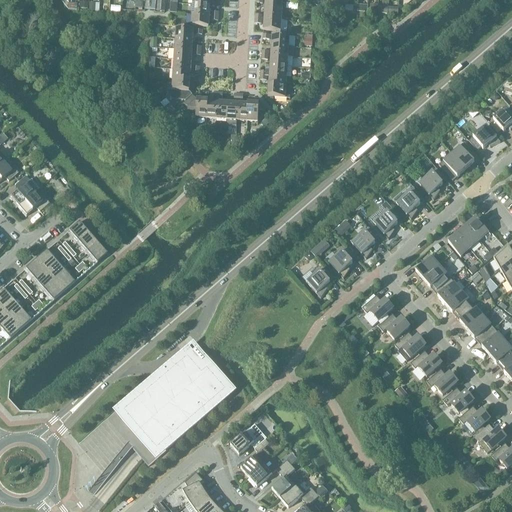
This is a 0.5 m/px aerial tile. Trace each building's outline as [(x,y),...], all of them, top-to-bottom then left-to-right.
[(165,0),(157,0),(156,0),(156,13),(164,13),(165,0)] [(266,0),(265,11),(282,12),(283,1),(266,0)] [(89,3),(89,11),(99,12),(99,4),(89,3)] [(370,4),(369,13),(377,14),(378,6),(378,5),(370,4)] [(193,6),(193,16),(210,18),(210,7),(193,6)] [(265,11),(265,21),(282,22),(282,12),(265,11)] [(210,18),(193,16),(192,27),(209,28),(210,18)] [(282,22),(265,21),(264,32),(281,33),(282,22)] [(177,30),(176,41),(193,42),(194,31),(177,30)] [(273,36),(272,47),(289,48),(290,37),(273,36)] [(304,39),(304,47),(311,48),(312,40),(304,39)] [(176,41),(175,51),(192,52),(193,42),(176,41)] [(271,57),(288,58),(293,59),(294,48),(289,48),(272,47),(271,57)] [(175,51),(175,61),(192,62),(192,52),(175,51)] [(271,57),(271,67),(288,69),(288,58),(271,57)] [(175,61),(174,71),(191,72),(192,62),(175,61)] [(267,73),(267,78),(270,78),(287,79),(288,69),(271,67),(270,74),(267,73)] [(174,71),(173,82),(188,83),(190,83),(191,81),(191,77),(194,77),(194,73),(191,72),(174,71)] [(270,78),(269,88),(286,89),(287,79),(270,78)] [(190,83),(173,82),(172,101),(184,101),(191,95),(190,93),(190,83)] [(286,89),(269,88),(269,99),(267,100),(272,106),(274,104),(274,99),(291,100),(291,89),(286,89)] [(495,93),(490,98),(494,102),(499,98),(495,93)] [(193,97),(184,105),(187,109),(187,117),(197,118),(196,119),(207,120),(208,103),(198,102),(196,101),(193,97)] [(208,103),(207,120),(217,121),(218,104),(219,101),(214,101),(214,103),(208,103)] [(218,104),(217,121),(227,121),(228,104),(223,104),(223,101),(219,101),(218,104)] [(170,104),(165,108),(170,115),(175,111),(170,104)] [(227,121),(237,122),(239,105),(228,104),(227,121)] [(237,122),(248,123),(249,106),(239,105),(237,122)] [(249,106),(248,123),(258,123),(259,112),(265,112),(266,111),(261,105),(260,106),(249,106)] [(489,125),(498,134),(502,131),(503,132),(508,128),(511,131),(511,130),(511,115),(506,109),(489,125)] [(267,119),(261,124),(265,128),(270,123),(267,119)] [(490,149),(501,143),(486,127),(469,142),(477,152),(482,148),(483,150),(488,146),(490,149)] [(465,144),(452,155),(466,171),(479,160),(465,144)] [(466,171),(452,155),(439,166),(453,182),(466,171)] [(3,164),(0,166),(0,182),(5,178),(9,183),(18,174),(14,170),(11,173),(3,164)] [(437,170),(419,185),(434,202),(440,192),(438,189),(443,185),(441,184),(445,180),(437,170)] [(18,208),(34,194),(39,189),(31,180),(29,182),(26,177),(16,186),(20,190),(9,199),(18,208)] [(418,212),(415,209),(420,205),(419,203),(423,199),(414,189),(397,205),(411,221),(418,212)] [(384,190),(380,194),(384,199),(388,195),(384,190)] [(34,194),(18,208),(26,217),(36,209),(39,213),(49,205),(45,200),(42,203),(34,194)] [(386,203),(381,207),(387,213),(374,224),(389,241),(395,231),(393,229),(398,225),(396,223),(400,219),(392,209),(386,203)] [(476,220),(467,228),(479,242),(489,234),(476,220)] [(68,232),(78,243),(88,234),(79,223),(68,232)] [(334,232),(339,237),(345,232),(340,227),(334,232)] [(467,228),(458,236),(470,250),(479,242),(467,228)] [(378,239),(369,229),(352,244),(366,261),(373,251),(370,248),(375,244),(374,242),(378,239)] [(78,243),(87,254),(98,245),(88,234),(78,243)] [(470,250),(458,236),(448,244),(461,258),(470,250)] [(62,246),(68,252),(70,250),(65,243),(62,246)] [(98,245),(87,254),(96,264),(106,255),(98,245)] [(442,249),(449,258),(450,257),(454,254),(446,245),(442,249)] [(57,250),(63,256),(65,254),(60,247),(57,250)] [(494,260),(500,271),(511,260),(511,254),(508,247),(494,260)] [(315,248),(310,252),(315,257),(319,253),(315,248)] [(347,248),(329,264),(343,280),(350,271),(348,268),(353,264),(351,262),(355,258),(352,255),(347,248)] [(494,249),(489,253),(492,258),(498,253),(494,249)] [(70,250),(68,252),(73,258),(76,256),(70,250)] [(46,252),(35,261),(45,272),(56,263),(46,252)] [(310,253),(304,257),(309,263),(314,258),(310,253)] [(492,258),(489,253),(483,258),(487,262),(492,258)] [(65,254),(63,256),(68,262),(71,260),(65,254)] [(416,272),(423,281),(439,267),(430,256),(423,262),(425,265),(416,272)] [(511,260),(500,271),(506,281),(511,276),(511,260)] [(25,270),(34,281),(45,272),(35,261),(25,270)] [(45,272),(55,283),(65,274),(56,263),(45,272)] [(474,266),(468,271),(472,275),(478,271),(474,266)] [(431,289),(435,293),(450,279),(439,267),(423,281),(430,289),(431,289)] [(333,278),(324,268),(307,283),(321,300),(327,290),(325,288),(330,283),(328,282),(333,278)] [(65,274),(55,283),(63,293),(74,284),(68,277),(71,275),(68,271),(65,274)] [(34,281),(44,292),(55,283),(45,272),(34,281)] [(487,273),(482,278),(485,284),(490,280),(491,279),(487,273)] [(477,274),(471,279),(473,282),(480,276),(477,274)] [(480,276),(473,282),(476,285),(482,279),(480,276)] [(438,298),(445,306),(461,292),(450,279),(435,293),(438,297),(438,298)] [(490,280),(485,284),(491,295),(497,289),(490,280)] [(18,283),(24,290),(27,288),(21,281),(18,283)] [(55,283),(44,292),(53,302),(63,293),(55,283)] [(14,288),(19,294),(22,292),(16,285),(14,288)] [(27,288),(24,290),(30,296),(32,294),(27,288)] [(2,290),(0,291),(0,308),(1,310),(12,301),(2,290)] [(22,292),(19,294),(25,300),(27,298),(22,292)] [(453,314),(457,318),(472,305),(461,292),(445,306),(452,315),(453,314)] [(362,310),(367,315),(370,313),(378,323),(393,310),(386,302),(383,304),(376,297),(362,310)] [(1,310),(11,321),(22,312),(12,301),(1,310)] [(460,323),(467,332),(483,317),(472,305),(457,318),(461,322),(460,323)] [(0,311),(0,329),(0,330),(11,321),(1,310),(0,311)] [(22,312),(11,321),(20,331),(30,322),(22,312)] [(393,315),(378,328),(383,334),(386,331),(394,341),(409,329),(402,320),(399,323),(393,315)] [(475,339),(479,344),(494,330),(483,317),(467,332),(474,340),(475,339)] [(11,321),(0,330),(9,340),(20,331),(11,321)] [(482,348),(489,357),(505,343),(494,330),(479,344),(483,348),(482,348)] [(402,350),(410,359),(425,347),(418,339),(415,341),(409,334),(394,346),(399,352),(402,350)] [(497,365),(501,369),(511,359),(511,350),(505,343),(489,357),(496,365),(497,365)] [(106,418),(149,468),(231,397),(230,395),(188,347),(106,418)] [(415,371),(418,368),(427,378),(441,365),(434,357),(431,360),(425,352),(410,365),(415,371)] [(504,374),(511,382),(511,381),(511,359),(501,369),(505,373),(504,374)] [(441,371),(427,383),(431,389),(434,387),(443,397),(457,384),(450,376),(447,378),(441,371)] [(385,377),(382,380),(387,385),(390,383),(385,377)] [(457,389),(443,402),(447,407),(448,408),(448,407),(450,405),(452,407),(459,415),(460,414),(462,417),(468,412),(466,409),(468,407),(473,402),(466,394),(463,397),(457,389)] [(404,392),(399,397),(403,402),(409,397),(404,392)] [(479,415),(473,408),(468,412),(462,417),(459,420),(464,426),(466,424),(475,433),(489,421),(482,413),(479,415)] [(246,434),(230,447),(239,457),(251,446),(255,450),(266,441),(267,440),(255,426),(250,429),(246,434)] [(489,426),(475,439),(479,444),(478,445),(483,450),(487,455),(491,452),(505,439),(498,431),(495,433),(489,426)] [(270,445),(266,441),(255,450),(258,455),(259,455),(262,452),(270,445)] [(496,463),(498,461),(507,470),(511,465),(511,451),(511,452),(505,445),(491,457),(496,463)] [(256,457),(241,470),(249,479),(264,466),(260,461),(262,460),(263,457),(263,454),(262,452),(259,455),(258,455),(256,457)] [(466,461),(460,467),(467,474),(473,469),(466,461)] [(276,471),(280,476),(291,466),(287,462),(276,471)] [(264,466),(249,479),(257,489),(272,476),(264,466)] [(272,490),(280,500),(298,484),(295,486),(287,478),(295,471),(291,466),(280,476),(284,480),(272,490)] [(183,492),(189,503),(205,493),(200,485),(204,483),(196,474),(185,484),(188,490),(183,492)] [(479,479),(473,484),(482,495),(488,490),(479,479)] [(300,499),(304,503),(315,493),(311,489),(306,494),(298,484),(280,500),(288,509),(300,499)] [(189,503),(195,511),(198,511),(211,502),(205,493),(189,503)] [(301,511),(318,511),(312,504),(319,498),(315,493),(304,503),(308,507),(301,511)] [(198,511),(215,511),(218,509),(211,502),(198,511)] [(159,503),(154,507),(158,511),(164,511),(166,511),(163,507),(159,503)]
